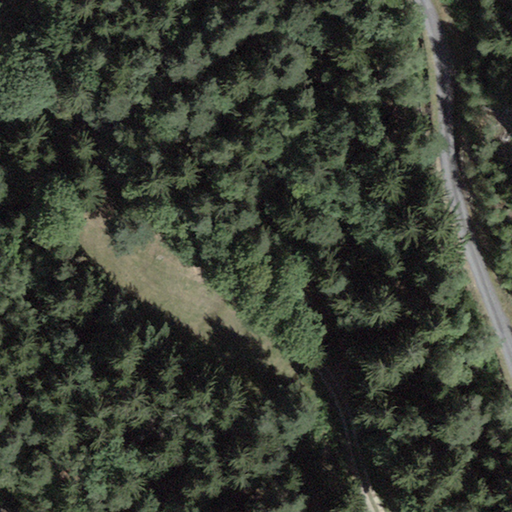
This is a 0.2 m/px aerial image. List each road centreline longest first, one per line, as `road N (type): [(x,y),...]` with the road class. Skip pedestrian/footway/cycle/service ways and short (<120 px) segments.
road 1 (track): [(325,362),(110,187),(58,78),(41,0)]
road 2 (unclassified): [(407,0),(511,343)]
road 3 (track): [(404,511),(325,362)]
